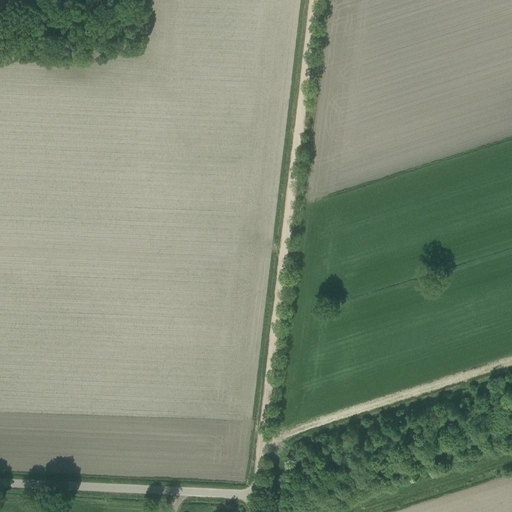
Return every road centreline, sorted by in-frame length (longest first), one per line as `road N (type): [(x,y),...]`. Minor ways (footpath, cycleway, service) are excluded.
road 1 (track): [(314,0),(254,494)]
road 2 (unclassified): [(0,482),(254,494)]
